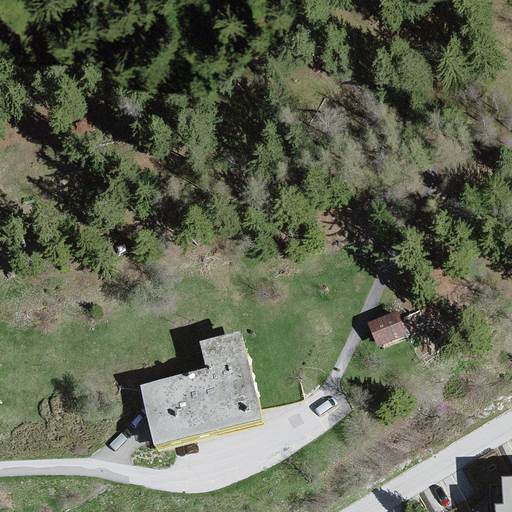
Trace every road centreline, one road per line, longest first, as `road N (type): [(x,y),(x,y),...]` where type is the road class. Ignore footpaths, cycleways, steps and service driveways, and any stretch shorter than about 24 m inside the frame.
road 1 (residential): [(0,476),(200,480),(292,438),(365,331)]
road 2 (residential): [(511,430),(372,511)]
